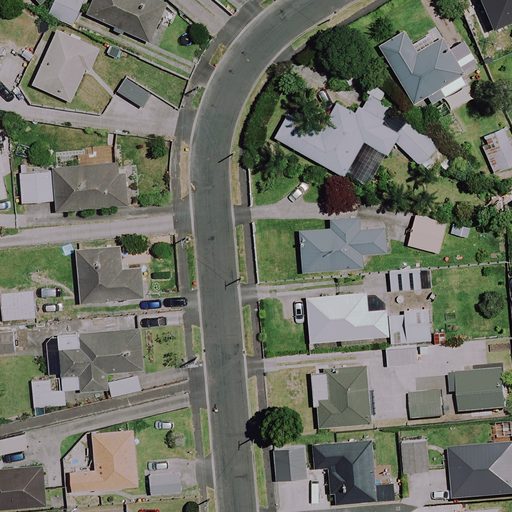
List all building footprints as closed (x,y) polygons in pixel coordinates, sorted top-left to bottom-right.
[(85,2),(81,0),(56,0),(50,14),(74,26),(85,2)] [(98,0),(91,15),(114,25),(112,30),(124,36),(126,31),(151,42),(169,3),(162,0),(98,0)] [(102,49),(60,30),(36,85),(75,102),(90,67),(94,68),(102,49)] [(427,96),(432,105),(468,83),(463,75),(480,64),(466,41),(449,51),(439,33),(417,47),(406,30),(380,46),(415,103),(427,96)] [(154,92),(130,79),(122,93),(146,106),(154,92)] [(458,161),(411,117),(374,96),(363,115),(338,101),(322,131),(290,113),(277,138),(369,190),(389,155),(397,142),(439,181),(458,161)] [(0,145),(0,199),(11,197),(0,145)] [(132,205),(128,162),(22,170),(25,204),(58,201),(59,210),(132,205)] [(449,220),(419,212),(411,245),(440,253),(449,220)] [(361,230),(360,217),(331,219),(332,230),(302,232),(305,272),(364,268),(363,255),(389,253),(387,228),(361,230)] [(124,269),(123,246),(81,248),(84,303),(147,299),(145,267),(124,269)] [(433,288),(432,269),(393,271),(395,291),(433,288)] [(39,318),(37,291),(3,293),(5,320),(39,318)] [(432,312),(389,316),(389,309),(369,311),(367,292),(308,298),(312,342),(391,335),(392,343),(434,339),(432,312)] [(49,335),(52,378),(33,379),(35,410),(70,408),(69,391),(109,389),(108,372),(148,370),(145,329),(49,335)] [(0,353),(17,352),(16,333),(0,333),(0,353)] [(418,364),(417,348),(388,350),(389,365),(418,364)] [(374,423),(368,366),(313,371),(319,429),(374,423)] [(507,408),(504,371),(460,374),(463,412),(507,408)] [(447,416),(445,392),(413,395),(415,419),(447,416)] [(30,448),(24,425),(0,430),(0,448),(1,454),(30,448)] [(141,485),(136,430),(95,433),(98,469),(74,471),(75,491),(141,485)] [(430,471),(428,436),(403,437),(405,473),(430,471)] [(379,482),(375,438),(315,443),(317,468),(330,467),(333,504),(399,499),(397,481),(379,482)] [(307,442),(275,443),(276,480),(308,479),(307,442)] [(511,494),(511,443),(453,449),(457,500),(511,494)] [(0,509),(48,505),(44,466),(0,470),(0,509)] [(181,492),(179,475),(151,477),(153,494),(181,492)]
